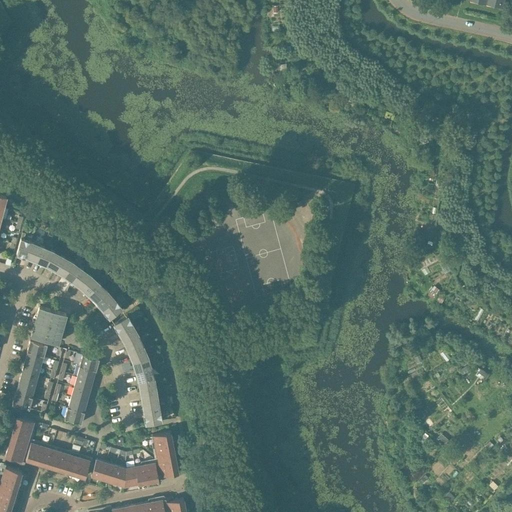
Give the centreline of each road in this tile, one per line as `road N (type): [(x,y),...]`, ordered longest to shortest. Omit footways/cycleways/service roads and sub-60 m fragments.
road 1 (track): [(339,0),(342,32),(358,49),(414,90),(475,112),(473,219),(485,247),(511,273)]
road 2 (residential): [(128,428),(103,339),(60,293),(24,277)]
road 3 (tertiary): [(511,36),(419,15),(395,0)]
